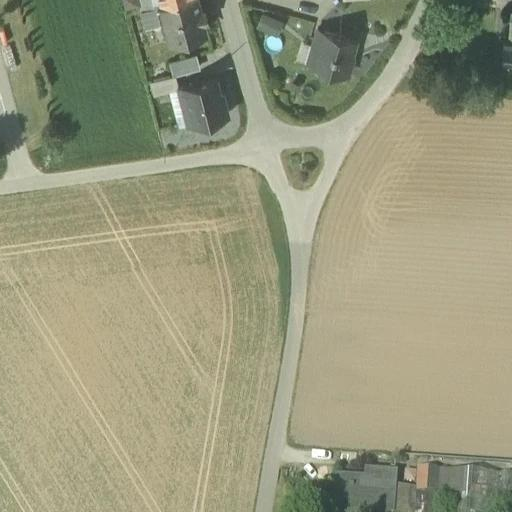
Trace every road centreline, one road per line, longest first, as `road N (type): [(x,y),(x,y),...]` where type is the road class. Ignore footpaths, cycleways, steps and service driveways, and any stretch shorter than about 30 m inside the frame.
road 1 (residential): [(429,0),(388,84),(342,133),(269,149),(229,0)]
road 2 (track): [(511,93),(388,84)]
